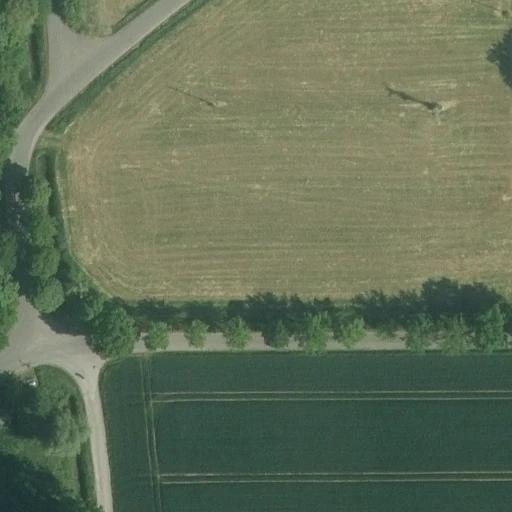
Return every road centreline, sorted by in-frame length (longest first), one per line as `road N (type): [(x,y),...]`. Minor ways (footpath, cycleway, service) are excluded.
road 1 (unclassified): [(85,343),(511,341)]
road 2 (unclassified): [(73,83),(28,131),(15,174),(38,348)]
road 3 (unclassified): [(104,511),(85,343)]
road 4 (unclassified): [(73,83),(178,0)]
